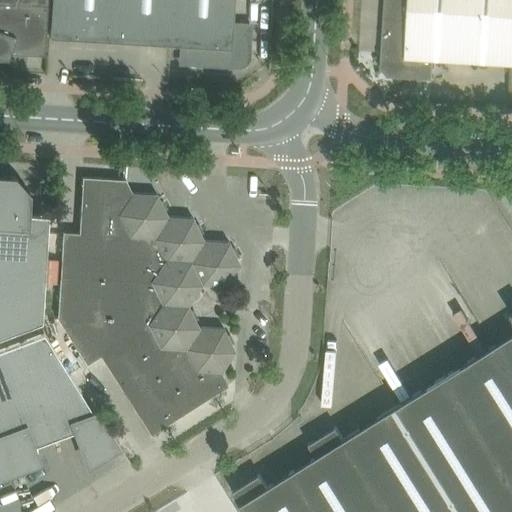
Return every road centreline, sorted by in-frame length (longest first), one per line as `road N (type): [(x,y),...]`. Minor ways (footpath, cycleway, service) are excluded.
road 1 (unclassified): [(111,511),(248,429),(291,376),(299,166),(270,129)]
road 2 (tertiary): [(0,119),(270,129)]
road 3 (unclassified): [(511,150),(376,143),(335,127),(304,97)]
